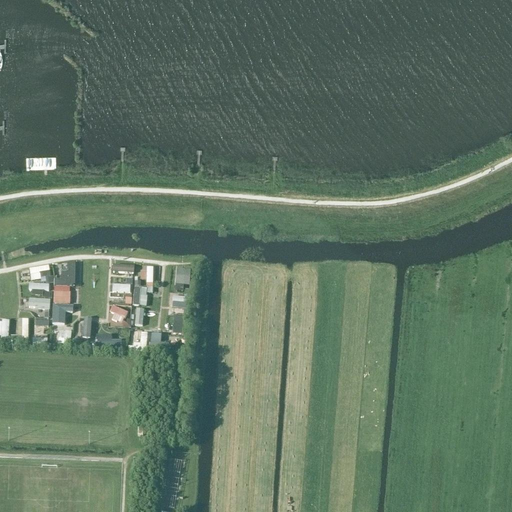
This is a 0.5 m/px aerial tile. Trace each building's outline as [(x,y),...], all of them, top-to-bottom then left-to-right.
[(113,265),(113,273),(132,275),(133,267),(113,265)] [(28,270),(29,276),(49,273),(48,266),(28,270)] [(176,270),(176,285),(189,286),(190,271),(176,270)] [(30,284),(29,291),(48,292),(49,285),(30,284)] [(112,286),(112,294),(129,294),(130,286),(112,286)] [(133,307),(139,308),(141,289),(134,289),(133,307)] [(54,304),(70,305),(71,294),(54,293),(54,304)] [(29,300),(29,309),(49,310),(49,301),(29,300)] [(53,306),(52,326),(64,327),(65,307),(53,306)] [(108,313),(125,321),(128,314),(111,307),(108,313)] [(137,310),(135,327),(142,328),(144,311),(137,310)] [(84,320),(82,339),(89,340),(91,321),(84,320)] [(3,322),(1,342),(7,343),(9,322),(3,322)] [(186,324),(173,323),(173,335),(185,335),(186,324)] [(159,336),(152,335),(151,354),(158,355),(159,336)]
